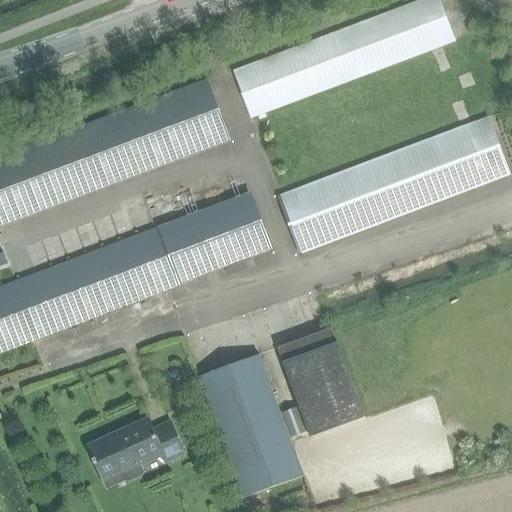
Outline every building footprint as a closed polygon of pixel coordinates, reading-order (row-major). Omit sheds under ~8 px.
[(433,0),(419,5),(432,39),(470,25),(461,0),(433,0)] [(419,5),(401,12),(413,46),(432,39),(419,5)] [(401,12),(382,19),(395,53),(413,46),(401,12)] [(382,19),(363,26),(376,60),(395,53),(382,19)] [(470,25),(432,39),(446,77),(483,63),(483,64),(485,63),(470,25)] [(363,26),(344,34),(357,67),(376,60),(363,26)] [(344,34),(326,41),(339,74),(357,67),(344,34)] [(432,39),(413,46),(428,84),(446,77),(432,39)] [(326,41),(307,48),(320,82),(339,74),(326,41)] [(413,46),(395,53),(409,91),(428,84),(413,46)] [(307,48),(288,55),(301,89),(320,82),(307,48)] [(395,53),(376,60),(390,98),(409,91),(395,53)] [(288,55),(270,62),(282,96),(301,89),(288,55)] [(376,60),(357,67),(372,105),(390,98),(376,60)] [(270,62),(251,69),(264,103),(282,96),(270,62)] [(357,67),(339,74),(353,112),(372,105),(357,67)] [(251,69),(232,76),(244,110),(264,103),(251,69)] [(339,74),(320,82),(334,119),(353,112),(339,74)] [(0,157),(0,226),(227,141),(204,81),(0,157)] [(320,82),(301,89),(315,126),(334,119),(320,82)] [(301,89),(282,96),(297,133),(315,126),(301,89)] [(495,96),(459,110),(473,148),(511,133),(497,95),(495,96)] [(282,96),(264,103),(278,140),(297,133),(282,96)] [(264,103),(244,110),(259,148),(278,140),(264,103)] [(459,110),(440,117),(454,155),(473,148),(459,110)] [(440,117),(421,124),(436,162),(454,155),(440,117)] [(421,124),(403,131),(417,169),(436,162),(421,124)] [(403,131),(384,138),(398,176),(417,169),(403,131)] [(511,134),(511,133),(473,148),(487,185),(511,175),(511,134)] [(384,138),(365,145),(380,183),(398,176),(384,138)] [(365,145),(347,152),(361,190),(380,183),(365,145)] [(473,148),(454,155),(469,192),(487,185),(473,148)] [(347,152),(328,160),(342,197),(361,190),(347,152)] [(454,155),(436,162),(450,199),(469,192),(454,155)] [(328,160),(309,167),(323,204),(342,197),(328,160)] [(436,162),(417,169),(431,207),(450,199),(436,162)] [(309,167),(290,174),(305,211),(323,204),(309,167)] [(417,169),(398,176),(413,214),(431,207),(417,169)] [(290,174),(271,181),(286,219),(305,211),(290,174)] [(398,176),(380,183),(394,221),(413,214),(398,176)] [(380,183),(361,190),(375,228),(394,221),(380,183)] [(361,190),(342,197),(356,235),(375,228),(361,190)] [(0,352),(268,251),(247,194),(0,288),(0,352)] [(342,197),(323,204),(338,242),(356,235),(342,197)] [(323,204),(305,211),(319,249),(338,242),(323,204)] [(305,211),(286,219),(300,256),(319,249),(305,211)] [(309,438),(363,418),(330,329),(276,349),(309,438)] [(241,499),(301,477),(257,356),(196,378),(241,499)] [(164,463),(182,455),(168,423),(150,430),(146,420),(86,447),(102,482),(120,474),(125,483),(127,483),(142,476),(143,472),(140,465),(160,456),(164,463)]
